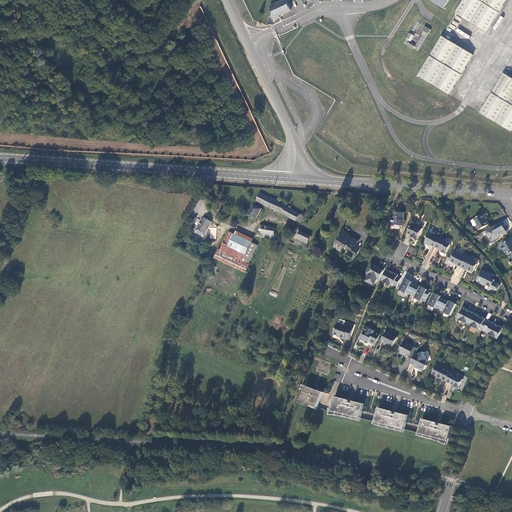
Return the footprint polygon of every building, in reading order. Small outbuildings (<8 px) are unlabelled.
[(273,13),(272,17),(276,19),(280,17),(279,16),(279,15),(282,14),(291,10),(286,0),(283,0),(270,6),(273,13)] [(449,0),(429,0),(444,9),(449,0)] [(462,0),(455,14),(488,32),(504,0),(462,0)] [(422,24),(417,22),(404,44),(408,46),(410,44),(422,24)] [(415,47),(414,50),(418,52),(429,34),(424,31),(415,47)] [(439,36),(417,77),(450,95),(472,53),(439,36)] [(468,121),(380,68),(375,74),(352,70),(348,96),(351,97),(339,115),(355,126),(366,106),(372,109),(354,140),(367,147),(373,135),(399,151),(399,160),(440,163),(440,152),(407,131),(412,123),(452,149),(468,121)] [(479,114),(511,131),(511,78),(501,73),(479,114)] [(300,223),(304,216),(286,207),(286,205),(260,192),(256,200),(300,223)] [(254,204),(248,216),(256,220),(262,209),(254,204)] [(395,228),(400,229),(400,225),(403,225),(403,223),(404,223),(404,219),(401,219),(402,212),(396,212),(396,215),(392,218),(392,224),(395,225),(395,228)] [(478,225),(477,225),(480,230),(489,224),(487,221),(486,221),(482,215),(475,219),(478,224),(478,225)] [(203,237),(212,222),(204,218),(195,233),(203,237)] [(503,221),(485,231),(492,242),(499,238),(499,235),(501,234),(503,236),(507,233),(508,230),(503,221)] [(413,237),(417,239),(422,229),(412,224),(408,233),(414,236),(413,237)] [(263,234),(275,235),(275,228),(260,225),(259,229),(262,230),(261,234),(263,234)] [(253,238),(236,230),(235,234),(252,242),(253,238)] [(297,239),(308,244),(312,237),(298,230),(294,237),(297,239)] [(215,258),(247,272),(251,264),(249,263),(258,245),(252,242),(235,234),(229,232),(220,250),(219,249),(215,258)] [(437,245),(441,237),(436,235),(429,232),(426,237),(428,238),(425,243),(429,245),(431,244),(431,243),(437,245)] [(357,243),(342,233),(335,244),(350,254),(352,251),(356,253),(358,251),(356,250),(357,248),(355,246),(357,243)] [(442,250),(446,239),(441,237),(437,245),(436,247),(442,250)] [(306,249),(308,244),(297,239),(295,244),(306,249)] [(446,239),(442,250),(442,252),(446,254),(451,245),(450,243),(447,241),(446,239)] [(507,252),(509,255),(511,253),(511,239),(503,244),(502,245),(506,252),(507,252)] [(463,255),(456,251),(452,259),(449,257),(446,263),(448,264),(451,264),(451,265),(458,266),(462,268),(468,255),(464,253),(463,255)] [(475,258),(468,255),(462,268),(466,270),(467,268),(474,272),(478,264),(477,261),(474,260),(475,258)] [(380,280),(386,268),(381,266),(381,267),(377,265),(372,263),(366,273),(370,275),(367,281),(374,285),(378,279),(380,280)] [(391,271),(388,270),(382,281),(386,282),(387,282),(390,283),(390,285),(393,286),(394,285),(397,287),(402,278),(398,276),(399,275),(396,273),(394,274),(392,273),(391,271)] [(492,288),(496,290),(498,289),(500,286),(498,284),(494,282),(495,280),(492,279),(493,278),(492,275),(491,274),(488,272),(488,273),(483,270),(478,281),(485,285),(487,284),(492,287),(492,288)] [(411,295),(416,285),(412,283),(408,282),(409,280),(406,278),(400,290),(406,293),(407,293),(411,295)] [(421,288),(416,285),(411,295),(416,297),(415,298),(422,301),(423,301),(426,303),(431,292),(428,291),(428,290),(425,288),(424,289),(421,288)] [(438,295),(435,293),(429,305),(436,308),(440,310),(445,300),(441,298),(438,296),(438,295)] [(450,302),(445,300),(440,310),(445,312),(445,313),(451,316),(457,304),(454,303),(453,304),(450,302)] [(466,323),(469,325),(475,313),(472,312),(470,313),(468,311),(467,309),(464,308),(458,319),(461,321),(463,320),(466,322),(466,323)] [(481,330),(484,331),(489,322),(486,320),(486,319),(483,317),(481,318),(479,317),(479,315),(475,313),(469,325),(473,327),(474,326),(477,327),(477,329),(480,331),(481,330)] [(348,327),(349,324),(346,323),(347,321),(341,319),(340,321),(339,321),(339,323),(345,325),(345,326),(348,327)] [(496,324),(489,321),(489,322),(484,331),(487,333),(487,334),(491,336),(492,335),(494,336),(494,338),(498,339),(504,328),(500,326),(499,327),(496,326),(496,324)] [(345,338),(349,339),(354,326),(349,324),(348,327),(345,326),(345,325),(339,323),(334,334),(341,336),(341,337),(345,339),(345,338)] [(376,345),(381,335),(375,332),(376,331),(366,326),(363,330),(365,331),(362,337),(367,339),(365,341),(369,343),(370,342),(376,345)] [(385,345),(391,348),(393,346),(398,337),(387,331),(382,341),(386,343),(385,345)] [(407,341),(403,353),(405,355),(408,354),(411,355),(410,357),(413,359),(416,353),(419,349),(415,347),(416,346),(407,341)] [(416,353),(413,359),(412,363),(418,366),(419,367),(424,370),(426,369),(427,367),(426,364),(428,361),(425,352),(418,354),(416,353)] [(439,377),(447,381),(452,372),(452,371),(438,364),(433,373),(439,376),(439,377)] [(452,372),(447,381),(454,385),(459,388),(463,379),(458,375),(452,372)] [(313,389),(307,386),(301,401),(318,408),(324,393),(317,390),(316,391),(313,390),(313,389)] [(361,419),(365,404),(354,401),(353,404),(350,403),(350,401),(349,400),(335,397),(332,411),(361,419)] [(318,410),(319,408),(318,408),(301,401),(300,403),(318,410)] [(375,422),(405,430),(407,420),(408,415),(397,413),(397,415),(394,414),(394,413),(392,411),(379,408),(375,422)] [(419,434),(448,441),(449,438),(452,427),(441,424),(441,426),(438,426),(438,424),(436,423),(423,419),(419,434)]
